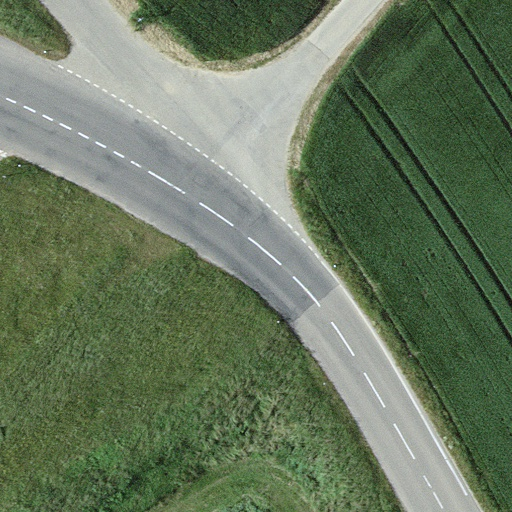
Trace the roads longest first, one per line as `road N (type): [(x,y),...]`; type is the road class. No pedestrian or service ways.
road 1 (tertiary): [(446,511),(325,315),(206,207),(0,95)]
road 2 (track): [(206,207),(316,43),(355,0)]
road 3 (track): [(66,0),(234,164)]
road 4 (track): [(282,511),(260,471),(198,511)]
